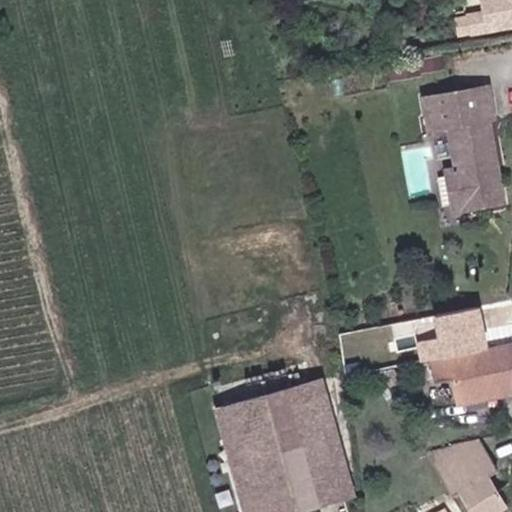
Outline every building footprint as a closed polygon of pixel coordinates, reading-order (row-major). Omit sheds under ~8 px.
[(511,0),(481,0),(484,13),(468,16),(470,33),(511,25),(511,0)] [(494,119),(489,88),(424,99),(430,129),(449,126),(457,169),(447,171),(454,210),(503,202),(489,120),(494,119)] [(428,364),(493,350),(489,330),(484,307),(439,317),(444,340),(423,344),(428,364)] [(511,397),(511,345),(493,350),(433,363),(438,386),(455,383),(461,409),(511,397)] [(326,381),(223,410),(252,511),(301,511),(359,496),(326,381)] [(465,448),(429,455),(453,499),(464,494),(473,511),(501,511),(506,509),(492,476),(500,471),(483,439),(464,443),(465,448)]
